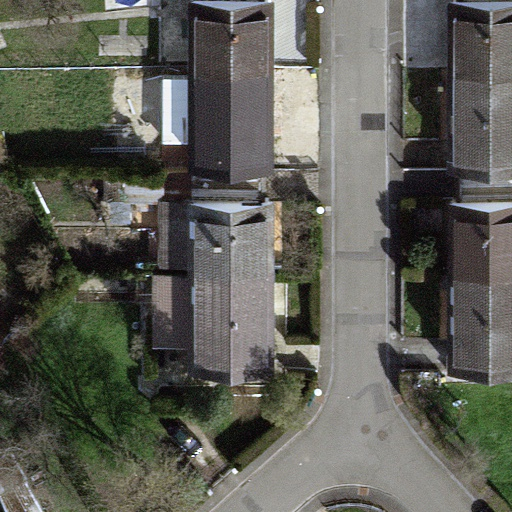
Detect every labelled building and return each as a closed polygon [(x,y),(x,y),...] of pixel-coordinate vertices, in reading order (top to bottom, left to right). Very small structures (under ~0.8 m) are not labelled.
[(192,0),(192,66),(268,67),(267,0),(192,0)] [(511,0),(450,0),(451,65),(511,65),(511,0)] [(511,65),(451,65),(450,166),(455,166),(511,166),(511,65)] [(268,67),(192,66),(192,73),(192,139),(192,167),(263,168),(268,168),(268,67)] [(192,73),(163,73),(163,138),(192,139),(192,73)] [(64,134),(14,133),(13,156),(64,158),(64,134)] [(511,166),(455,166),(455,196),(450,196),(450,267),(511,267),(511,166)] [(192,167),(162,167),(162,197),(192,197),(192,264),(192,268),(267,268),(268,197),(262,197),(263,168),(192,167)] [(162,197),(159,197),(159,264),(192,264),(192,197),(162,197)] [(449,368),(511,368),(511,267),(450,267),(449,368)] [(267,268),(192,268),(192,273),(191,338),(191,369),(267,369),(267,268)] [(192,273),(162,273),(161,338),(191,338),(192,273)] [(42,511),(9,450),(0,454),(0,511),(42,511)]
